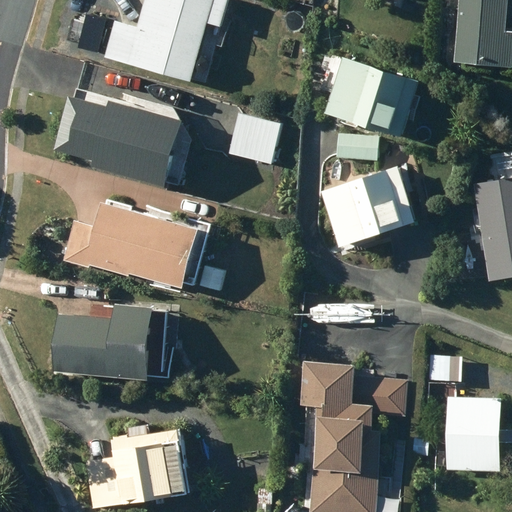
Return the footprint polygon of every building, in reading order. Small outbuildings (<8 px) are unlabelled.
[(237,0),(152,0),(146,25),(121,18),(111,55),(202,78),(217,20),(231,24),(237,0)] [(511,0),(468,0),(465,57),(511,59),(511,0)] [(334,59),(326,86),(339,90),(333,110),(411,134),(428,78),(350,55),(347,63),(334,59)] [(63,148),(104,158),(103,164),(181,182),(196,117),(120,98),(119,104),(76,94),(63,148)] [(234,150),(279,161),(289,122),(244,111),(234,150)] [(343,155),(383,158),(385,133),(345,130),(343,155)] [(407,163),(332,190),(352,244),(427,216),(407,163)] [(511,177),(480,183),(497,278),(511,275),(511,177)] [(284,186),(251,178),(245,203),(277,211),(284,186)] [(82,218),(71,258),(98,265),(99,262),(139,273),(140,269),(197,284),(212,225),(110,199),(103,224),(82,218)] [(124,315),(64,312),(61,371),(162,376),(166,304),(124,302),(124,315)] [(314,401),(329,403),(319,511),(327,511),(385,511),(394,425),(385,424),(386,411),(414,413),(417,379),(367,374),(368,362),(318,357),(314,401)] [(454,467),(510,468),(511,397),(511,395),(456,393),(454,467)] [(136,432),(123,434),(124,437),(121,437),(116,443),(96,459),(93,459),(100,505),(203,490),(202,485),(204,485),(197,438),(196,438),(195,435),(193,435),(191,426),(158,431),(157,422),(135,425),(136,432)] [(264,487),(263,502),(277,503),(278,488),(264,487)]
